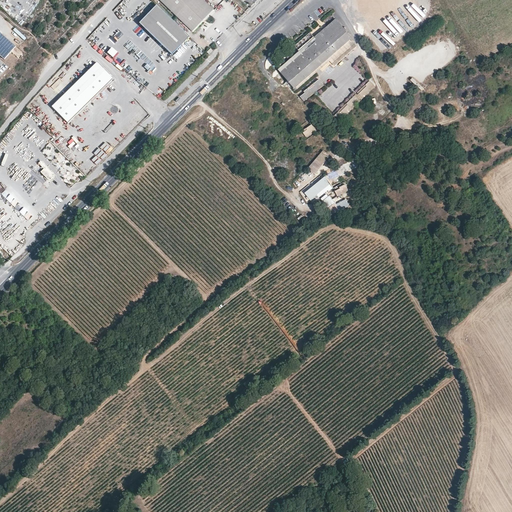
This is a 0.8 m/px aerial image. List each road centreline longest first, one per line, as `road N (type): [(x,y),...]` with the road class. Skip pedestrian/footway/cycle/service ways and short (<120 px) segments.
road 1 (primary): [(0,293),(292,0)]
road 2 (track): [(408,272),(114,511)]
road 3 (track): [(288,511),(348,463),(278,382)]
